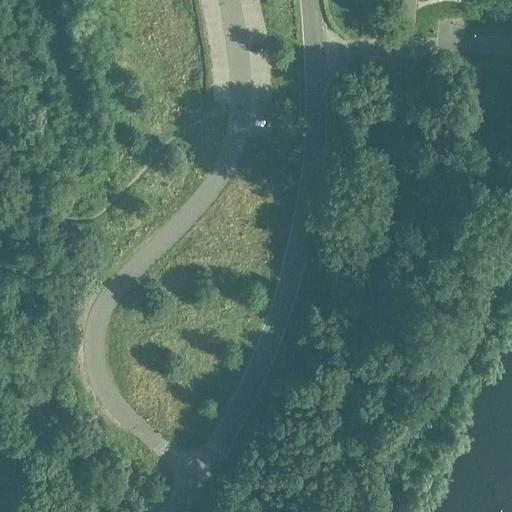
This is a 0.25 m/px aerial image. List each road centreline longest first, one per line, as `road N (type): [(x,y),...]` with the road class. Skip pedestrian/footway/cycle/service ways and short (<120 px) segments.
road 1 (unclassified): [(197,475),(115,402),(91,357),(92,335),(125,275),(198,202),(229,156),(240,67),(230,0)]
road 2 (secondary): [(314,51),(313,148),(300,243),(267,345),(197,475)]
road 3 (residential): [(511,45),(314,51)]
